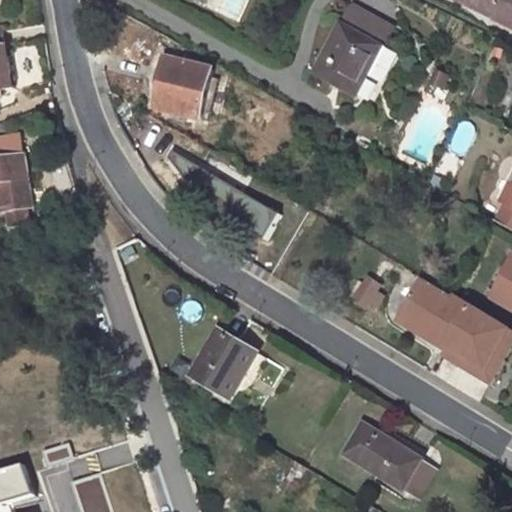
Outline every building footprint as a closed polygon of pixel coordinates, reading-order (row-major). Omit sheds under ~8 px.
[(128,14),(103,0),(94,0),(97,16),(120,29),(128,14)] [(511,15),(511,0),(453,0),(507,27),(511,15)] [(343,24),(316,75),(360,98),(372,75),(386,82),(401,54),(343,24)] [(0,98),(18,96),(9,36),(0,36),(0,98)] [(217,70),(170,59),(159,103),(186,110),(185,115),(205,120),(217,70)] [(439,68),(433,82),(450,89),(456,76),(439,68)] [(24,143),(0,146),(0,190),(3,190),(7,216),(14,216),(16,232),(33,230),(30,213),(35,212),(24,143)] [(277,236),(290,212),(176,150),(163,174),(277,236)] [(511,268),(495,298),(511,307),(511,268)] [(378,309),(391,288),(374,277),(360,298),(378,309)] [(511,330),(423,278),(398,321),(446,349),(444,353),(492,382),(511,348),(511,330)] [(223,332),(197,378),(236,401),(262,355),(223,332)] [(364,430),(345,461),(406,497),(425,466),(364,430)] [(19,511),(16,501),(40,494),(30,464),(0,473),(0,511),(19,511)] [(297,465),(283,489),(298,498),(312,474),(297,465)] [(72,482),(82,511),(115,511),(102,472),(72,482)]
